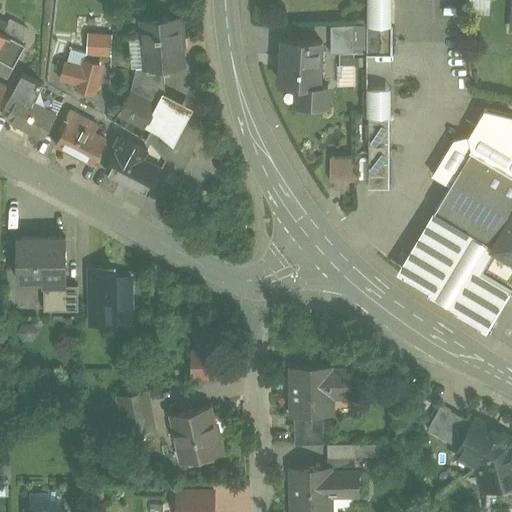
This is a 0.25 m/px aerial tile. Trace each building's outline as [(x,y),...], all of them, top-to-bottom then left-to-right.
[(391,0),(367,0),(367,25),(391,26),(392,25),(391,0)] [(184,16),(141,20),(141,22),(143,21),(147,68),(147,69),(164,67),(185,66),(185,64),(183,64),(181,38),(186,37),(185,36),(183,18),(184,18),(184,16)] [(355,25),(330,27),(330,54),(339,54),(339,66),(354,66),(354,54),(355,54),(355,25)] [(391,26),(367,25),(367,53),(391,54),(391,26)] [(112,37),(88,36),(87,55),(111,56),(112,37)] [(5,37),(0,45),(0,57),(15,66),(25,47),(5,37)] [(320,42),(284,40),(282,85),(299,85),(298,104),(326,106),(327,87),(318,86),(320,42)] [(94,96),(102,65),(85,60),(83,68),(78,85),(77,91),(94,96)] [(60,81),(78,85),(83,68),(64,63),(60,81)] [(136,69),(131,94),(120,115),(146,128),(165,91),(164,67),(147,69),(147,68),(136,69)] [(23,75),(13,92),(19,95),(32,101),(41,84),(23,75)] [(13,92),(7,105),(13,107),(19,95),(13,92)] [(32,101),(19,95),(13,107),(7,120),(44,139),(57,114),(32,101)] [(511,114),(485,109),(469,136),(453,139),(432,176),(450,186),(434,212),(476,235),(511,255),(511,291),(511,294),(511,295),(511,114)] [(88,122),(69,112),(65,120),(69,122),(69,121),(84,129),(88,122)] [(389,117),(369,117),(369,188),(389,188),(389,117)] [(84,129),(69,121),(69,122),(56,146),(93,165),(106,141),(84,129)] [(174,145),(161,134),(152,129),(146,140),(150,143),(166,160),(167,161),(168,160),(165,158),(174,145)] [(137,145),(122,138),(117,139),(114,146),(118,148),(119,147),(132,154),(137,145)] [(132,154),(119,147),(118,148),(105,172),(149,195),(162,170),(144,160),(148,152),(137,145),(132,154)] [(354,159),(331,159),(331,183),(354,183),(354,159)] [(396,274),(487,334),(511,294),(475,274),(471,272),(469,261),(467,248),(476,235),(434,212),(396,274)] [(475,274),(511,294),(511,291),(511,255),(476,235),(467,248),(469,261),(471,272),(475,274)] [(63,242),(24,242),(24,239),(20,239),(19,282),(45,282),(44,313),(78,314),(78,289),(65,289),(66,281),(68,281),(68,239),(63,239),(63,242)] [(115,269),(90,270),(91,326),(116,326),(116,310),(131,309),(131,279),(121,279),(121,281),(116,281),(115,269)] [(222,353),(192,354),(193,382),(223,381),(222,353)] [(331,369),(291,369),(292,417),(294,417),(323,417),(327,417),(327,398),(353,398),(353,372),(332,372),(331,369)] [(146,393),(118,398),(127,439),(154,433),(146,393)] [(428,431),(439,437),(452,414),(441,408),(428,431)] [(210,409),(171,417),(181,464),(223,454),(219,436),(216,437),(210,409)] [(473,426),(452,414),(439,437),(460,449),(473,426)] [(323,417),(294,417),(295,447),(323,447),(323,417)] [(511,443),(475,423),(473,426),(460,449),(455,457),(457,458),(470,465),(474,470),(474,471),(475,471),(511,443)] [(511,444),(511,443),(475,471),(475,472),(476,472),(480,477),(483,491),(483,493),(497,490),(511,486),(511,444)] [(355,446),(327,447),(327,461),(355,460),(355,446)] [(355,460),(327,461),(327,469),(329,469),(329,476),(355,475),(355,460)] [(327,469),(293,470),(293,511),(337,511),(337,497),(358,497),(358,475),(355,475),(329,476),(329,469),(327,469)] [(511,486),(497,490),(496,510),(511,510),(511,486)] [(213,511),(214,493),(178,493),(177,511),(213,511)]
